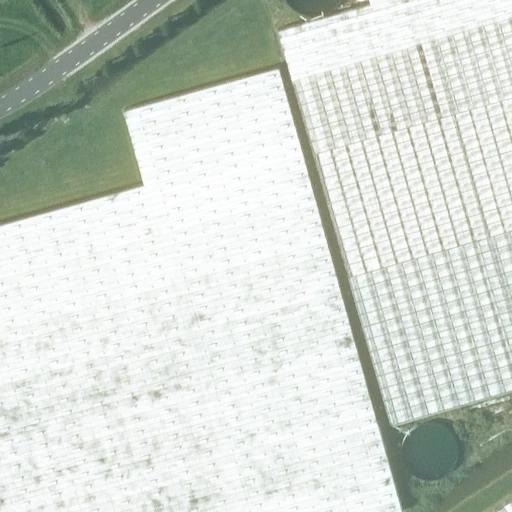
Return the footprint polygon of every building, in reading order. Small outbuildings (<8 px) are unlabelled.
[(279,29),(348,274),(392,429),(511,394),(511,0),(369,0),(371,3),(279,29)] [(283,0),(286,3),(291,8),(296,11),(301,13),(306,14),(313,14),(318,13),(325,9),(329,7),(334,2),(334,0),(283,0)] [(402,511),(279,70),(123,114),(145,190),(0,230),(0,511),(402,511)] [(451,449),(449,440),(445,432),(439,427),(433,424),(428,423),(422,423),(417,424),(411,427),(408,429),(404,434),(401,439),(399,443),(399,448),(399,452),(400,458),(403,462),(406,466),(408,469),(414,472),(422,475),(428,475),(433,474),(436,472),(442,469),(446,465),(449,460),(451,454),(451,449)] [(511,511),(511,497),(490,511),(511,511)]
